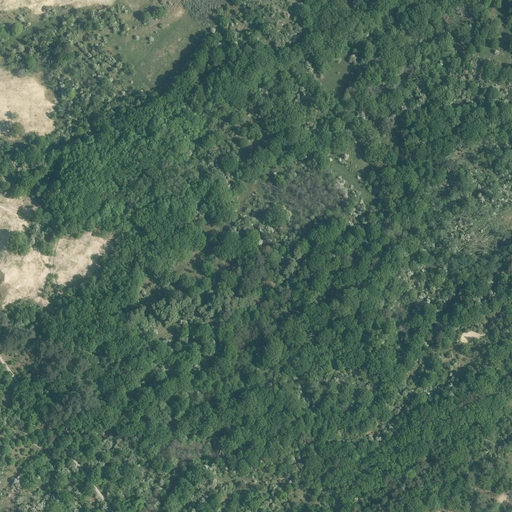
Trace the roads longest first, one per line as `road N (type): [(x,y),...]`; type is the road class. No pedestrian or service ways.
road 1 (track): [(0,175),(51,219),(52,275),(63,299),(125,321),(262,299),(304,259),(324,255)]
road 2 (track): [(112,511),(0,355)]
